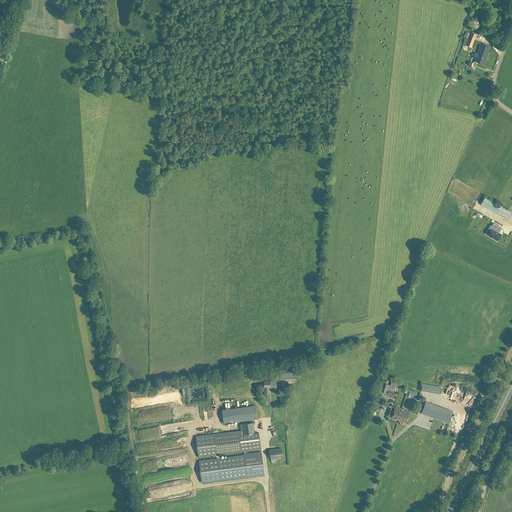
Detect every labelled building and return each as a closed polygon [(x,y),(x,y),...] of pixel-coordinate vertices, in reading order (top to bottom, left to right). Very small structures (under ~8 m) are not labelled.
[(473,20),(470,23),(470,28),(475,30),(479,27),(478,22),(473,20)] [(471,32),(466,45),(472,47),(477,34),(471,32)] [(475,53),(474,58),(476,58),(475,61),(484,65),(491,46),(481,43),(477,54),(475,53)] [(503,159),(511,145),(507,143),(500,157),(503,159)] [(493,203),(490,209),(507,219),(511,213),(493,203)] [(494,223),(492,226),(490,228),(492,229),(488,235),(498,241),(501,234),(498,232),(499,231),(500,231),(502,228),(494,223)] [(270,381),(264,381),(264,388),(265,387),(265,394),(269,394),(269,389),(269,388),(271,388),(276,388),(276,381),(270,381)] [(390,386),(389,389),(387,395),(394,398),(396,392),(399,383),(393,381),(391,386),(390,386)] [(441,387),(423,384),(421,390),(440,394),(441,387)] [(458,399),(462,391),(456,389),(453,396),(458,399)] [(464,402),(469,404),(471,401),(473,402),(475,396),(467,393),(464,402)] [(426,402),(422,414),(448,424),(452,412),(426,402)] [(256,405),(222,409),(224,423),(257,419),(256,405)] [(400,411),(401,408),(398,407),(397,410),(394,409),(393,413),(391,412),(390,413),(390,415),(390,416),(392,416),(391,417),(399,420),(401,415),(400,414),(400,413),(399,412),(400,411)] [(405,409),(401,408),(400,411),(399,412),(400,413),(400,414),(401,415),(399,420),(406,422),(409,414),(404,412),(405,409)] [(217,454),(241,451),(243,451),(244,453),(247,452),(246,450),(261,449),(258,432),(254,432),(253,422),(240,424),(241,431),(238,431),(214,434),(196,436),(198,456),(217,454)] [(452,451),(456,453),(461,439),(457,438),(452,451)] [(281,448),(270,450),(271,458),(282,457),(281,448)] [(264,475),(261,453),(261,451),(248,453),(248,454),(244,455),(217,458),(199,461),(202,482),(220,480),(251,476),(255,476),(255,477),(264,475)]
